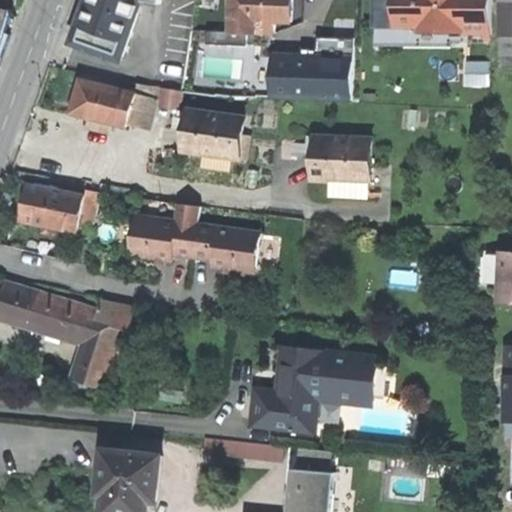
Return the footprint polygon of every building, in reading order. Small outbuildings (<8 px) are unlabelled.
[(0,0),(0,7),(14,11),(16,0),(0,0)] [(148,0),(162,2),(162,0),(89,0),(75,41),(125,59),(136,26),(144,0),(148,0)] [(294,20),(293,0),(232,0),(233,31),(264,31),(264,20),(294,20)] [(374,26),(397,26),(396,0),(373,0),(373,26),(374,26)] [(461,31),(461,29),(484,29),(492,29),(491,0),(396,0),(397,26),(421,26),(421,31),(461,31)] [(511,0),(501,0),(502,37),(511,36),(511,0)] [(14,11),(0,7),(0,56),(3,57),(12,34),(8,32),(14,11)] [(511,36),(502,37),(502,68),(511,68),(511,36)] [(301,58),(276,57),(274,95),(282,96),(355,99),(356,60),(301,58)] [(490,64),(468,63),(467,84),(490,84),(491,69),(490,64)] [(127,127),(128,122),(135,95),(136,93),(81,79),(75,103),(72,112),(93,118),(112,123),(127,127)] [(136,93),(135,95),(154,100),(160,101),(162,87),(160,87),(139,84),(136,93)] [(154,100),(135,95),(128,122),(147,127),(154,100)] [(246,117),(190,109),(188,123),(184,151),(240,158),(243,138),(246,117)] [(110,132),(112,123),(93,118),(90,127),(110,132)] [(332,180),(365,182),(371,182),(372,163),(373,138),(318,136),(318,139),(317,154),(316,180),(332,180)] [(250,139),(243,138),(240,158),(247,159),(250,139)] [(365,198),(365,182),(332,180),(331,196),(365,198)] [(81,231),(82,228),(88,196),(88,194),(30,184),(26,208),(23,221),(81,231)] [(88,196),(82,228),(95,230),(100,199),(88,196)] [(182,204),(180,222),(199,225),(201,207),(182,204)] [(176,254),(180,222),(137,218),(133,255),(156,258),(175,260),(176,254)] [(216,258),(219,227),(199,225),(180,222),(176,254),(216,258)] [(263,232),(219,227),(216,258),(215,265),(223,266),(225,266),(259,270),(263,232)] [(501,285),(503,252),(483,250),(481,284),(501,285)] [(511,252),(503,252),(501,285),(500,298),(511,298),(511,252)] [(136,305),(103,299),(102,310),(9,281),(2,304),(0,310),(0,316),(88,343),(77,379),(106,388),(125,327),(132,329),(136,305)] [(257,389),(253,426),(316,435),(321,391),(377,397),(381,354),(284,344),(282,372),(281,379),(280,391),(257,389)] [(205,453),(283,460),(285,447),(206,439),(205,453)] [(301,448),(299,469),(332,472),(333,451),(301,448)] [(158,500),(162,455),(105,450),(100,494),(106,495),(104,511),(149,511),(150,499),(158,500)] [(299,469),(294,469),(291,500),(290,511),(332,511),(336,472),(332,472),(299,469)] [(156,511),(158,500),(150,499),(149,511),(156,511)]
